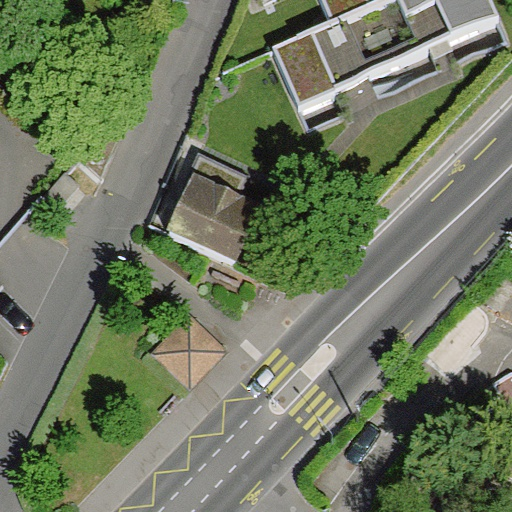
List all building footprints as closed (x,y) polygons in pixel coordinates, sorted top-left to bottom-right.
[(498,30),(484,0),(404,0),(333,31),(273,56),(298,115),(498,30)] [(319,0),(333,31),(404,0),(319,0)] [(256,219),(193,191),(169,244),(233,272),(256,219)] [(189,327),(157,359),(190,393),(223,360),(189,327)] [(511,452),(499,479),(511,485),(511,452)]
